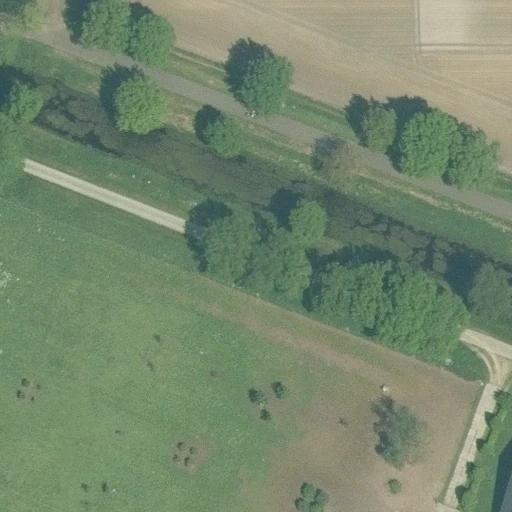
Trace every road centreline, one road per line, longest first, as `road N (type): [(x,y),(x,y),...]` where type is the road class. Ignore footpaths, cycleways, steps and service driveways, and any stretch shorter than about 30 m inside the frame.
road 1 (unclassified): [(511,355),(0,159)]
road 2 (unclassified): [(511,213),(0,18)]
